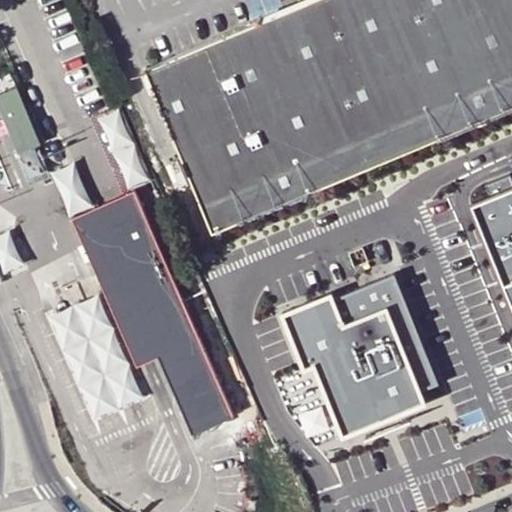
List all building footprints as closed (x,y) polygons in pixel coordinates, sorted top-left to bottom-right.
[(511,0),(308,0),(285,10),(356,172),(511,106),(511,0)] [(216,230),(356,172),(285,10),(149,66),(216,230)] [(19,90),(0,97),(0,104),(19,151),(40,143),(19,90)] [(151,182),(122,109),(98,119),(127,191),(151,182)] [(72,217),(95,207),(76,162),(50,173),(72,217)] [(511,189),(472,205),(511,306),(511,189)] [(95,207),(72,217),(105,294),(133,365),(148,359),(157,355),(187,432),(228,416),(138,190),(107,202),(95,207)] [(10,229),(0,232),(0,264),(4,273),(25,263),(10,229)] [(316,367),(344,437),(427,405),(419,386),(436,379),(394,274),(339,296),(336,290),(281,312),(305,372),(316,367)] [(74,306),(54,314),(95,421),(117,412),(146,401),(133,365),(105,294),(74,306)]
